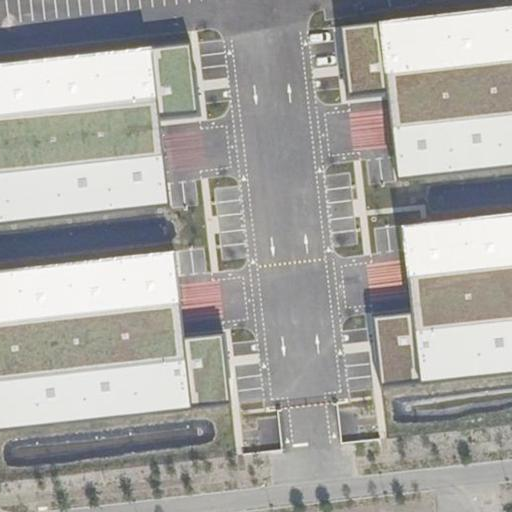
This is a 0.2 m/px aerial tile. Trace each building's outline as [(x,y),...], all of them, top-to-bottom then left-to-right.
[(511,167),(511,4),(318,23),(326,103),(370,99),(378,180),(511,167)] [(195,40),(0,59),(0,222),(166,206),(158,125),(203,120),(195,40)] [(379,390),(511,377),(511,214),(408,225),(416,306),(371,310),(379,390)] [(0,266),(0,429),(235,406),(227,326),(183,330),(175,249),(0,266)] [(511,430),(511,400),(499,423),(511,430)]
